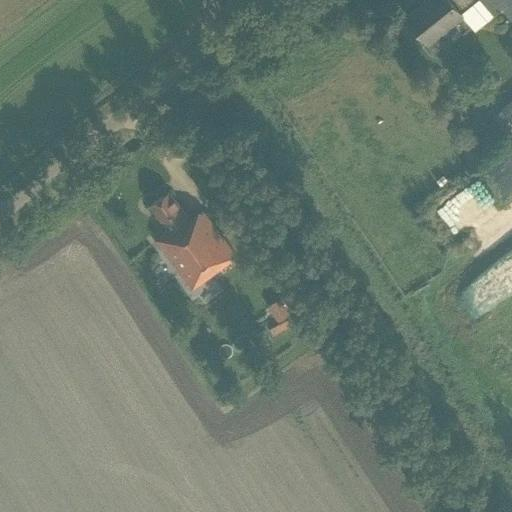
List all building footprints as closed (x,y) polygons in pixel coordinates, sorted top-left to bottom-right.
[(447,39),(459,29),(454,22),(463,15),(461,14),(478,0),(481,0),(494,15),(504,7),(511,17),(511,101),(502,110),(511,122),(511,0),(427,0),(407,16),(428,42),(424,45),(430,52),(430,54),(431,55),(432,56),(434,57),(435,57),(436,58),(439,58),(440,58),(441,58),(443,58),(445,57),(446,56),(447,55),(448,54),(449,52),(450,50),(450,48),(450,46),(450,45),(450,44),(449,42),(448,41),(447,39)] [(511,150),(484,164),(497,191),(511,183),(511,150)] [(464,188),(439,210),(458,233),(484,211),(464,188)] [(204,211),(191,221),(169,192),(151,206),(169,231),(156,240),(192,289),(237,256),(204,211)] [(479,270),(459,293),(485,316),(505,294),(479,270)] [(492,423),(500,431),(511,419),(503,411),(492,423)]
